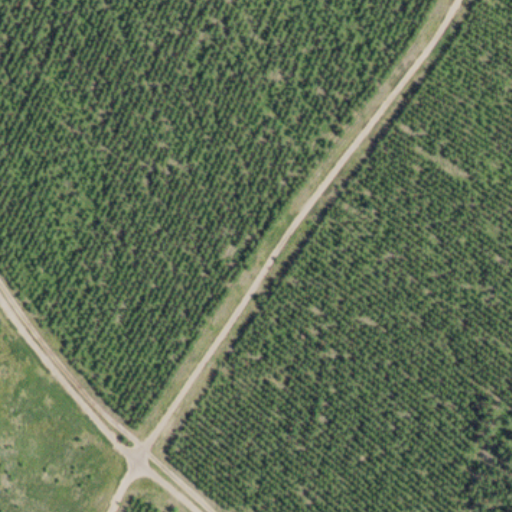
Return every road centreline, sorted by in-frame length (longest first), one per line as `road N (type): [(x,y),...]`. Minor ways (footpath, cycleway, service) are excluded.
road 1 (track): [(105,511),(132,460),(455,0)]
road 2 (track): [(0,300),(132,460),(187,511)]
